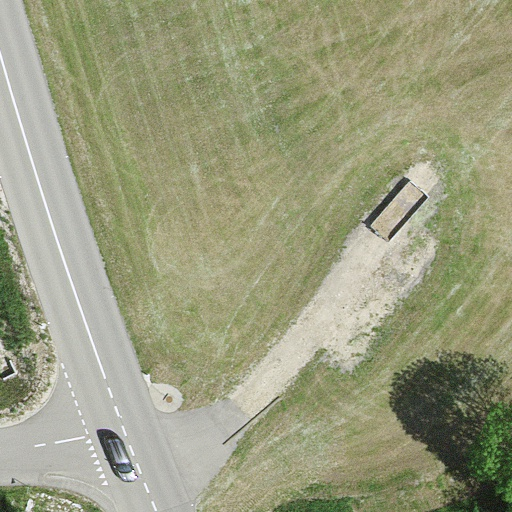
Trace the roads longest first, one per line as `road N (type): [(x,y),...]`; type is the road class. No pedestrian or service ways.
road 1 (secondary): [(121,433),(0,48)]
road 2 (unclassified): [(121,433),(0,447)]
